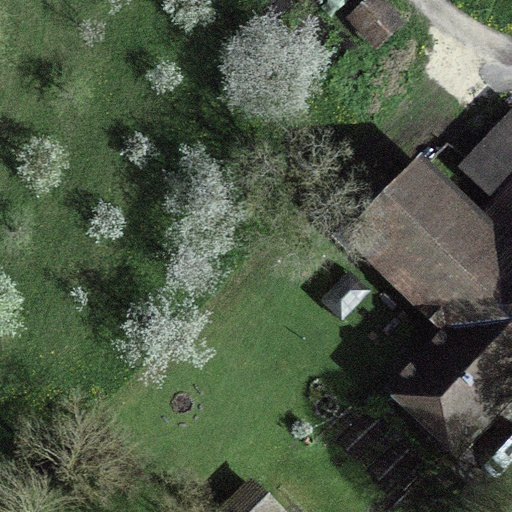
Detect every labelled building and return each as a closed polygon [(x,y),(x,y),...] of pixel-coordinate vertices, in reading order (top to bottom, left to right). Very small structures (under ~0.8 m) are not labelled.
[(405,24),(384,0),(367,0),(347,18),(376,50),(405,24)] [(386,395),(455,458),(511,395),(511,112),(459,171),(493,203),(483,214),(422,159),(341,248),(439,337),(386,395)] [(321,301),(343,323),(373,292),(351,271),(321,301)] [(289,419),(295,408),(286,403),(280,414),(289,419)] [(280,511),(282,511),(251,480),(219,511),(280,511)]
